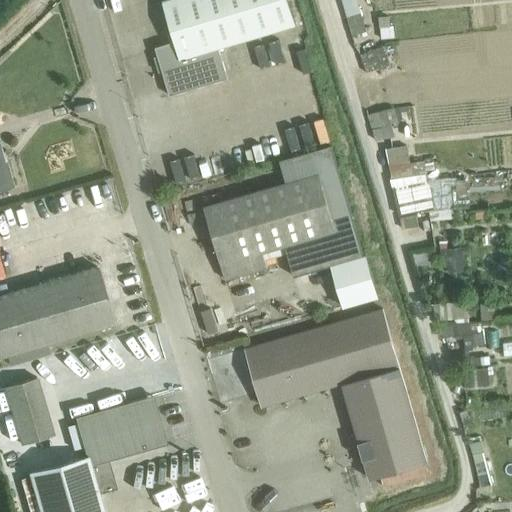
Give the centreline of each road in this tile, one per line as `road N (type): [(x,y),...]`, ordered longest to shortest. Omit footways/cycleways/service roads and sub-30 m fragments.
road 1 (track): [(323,0),(466,459),(465,495),(454,511)]
road 2 (unclassified): [(233,511),(81,0)]
